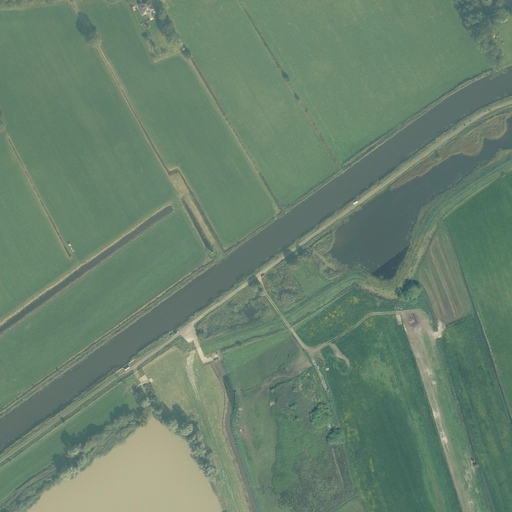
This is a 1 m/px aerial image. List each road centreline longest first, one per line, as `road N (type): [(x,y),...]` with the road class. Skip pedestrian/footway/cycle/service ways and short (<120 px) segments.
road 1 (unclassified): [(186,327),(464,126),(511,102)]
road 2 (track): [(257,275),(310,352),(369,314),(403,312)]
